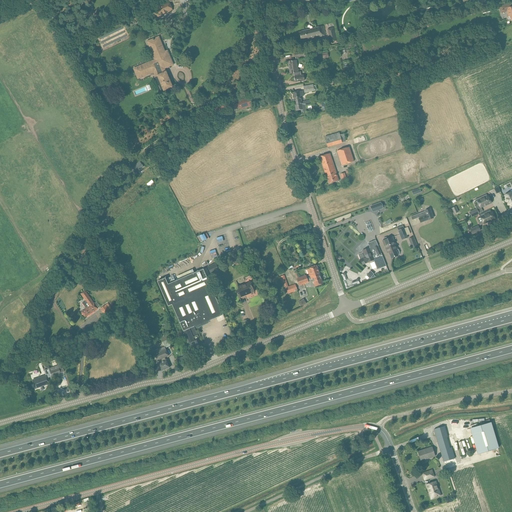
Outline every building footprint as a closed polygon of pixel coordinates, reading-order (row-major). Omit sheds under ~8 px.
[(169,2),(154,9),(157,17),(172,10),(169,2)] [(509,4),(500,7),(500,11),(506,9),(507,12),(508,17),(510,16),(511,21),(511,20),(511,6),(510,7),(509,4)] [(303,31),(298,32),(301,41),(305,40),(326,35),(323,26),(303,31)] [(333,28),(328,29),(329,36),(331,42),(337,41),(336,34),(335,32),(334,33),(333,28)] [(154,60),(133,68),(138,79),(154,73),(155,77),(157,76),(164,91),(173,87),(166,71),(165,69),(174,65),(168,50),(165,51),(159,36),(147,41),(154,60)] [(293,61),(288,62),(290,74),(294,73),(298,72),(296,61),(293,61)] [(298,72),(294,73),(295,82),(300,81),(304,81),(305,81),(304,76),(304,75),(301,75),(301,72),(298,72)] [(352,87),(346,89),(348,96),(355,93),(352,87)] [(298,92),(293,93),(295,103),(301,102),(300,97),(303,96),(302,91),(298,92)] [(240,103),(235,104),(237,109),(241,107),(242,109),(252,105),(250,98),(239,101),(240,103)] [(301,102),(295,103),(296,111),(301,110),(302,113),(306,112),(305,105),(310,105),(309,100),(301,102)] [(225,103),(214,108),(216,113),(227,108),(225,103)] [(228,115),(221,120),(223,123),(230,118),(228,115)] [(329,147),(345,143),(342,132),(326,136),(329,147)] [(348,147),(337,151),(342,165),(353,162),(348,147)] [(325,155),(320,157),(329,184),(334,182),(339,181),(330,154),(325,155)] [(129,162),(133,167),(139,162),(135,157),(129,162)] [(140,162),(132,168),(135,172),(136,172),(143,167),(143,166),(140,162)] [(486,195),(476,199),(480,208),(491,203),(488,196),(487,196),(486,195)] [(380,203),(371,206),(373,212),(382,209),(380,203)] [(424,217),(419,219),(421,223),(433,218),(430,209),(425,211),(426,216),(424,217)] [(477,209),(469,212),(471,217),(480,213),(477,209)] [(490,210),(480,215),(481,217),(484,224),(495,219),(492,212),(491,212),(490,210)] [(478,226),(470,230),(472,235),(472,234),(480,231),(478,226)] [(404,228),(398,231),(402,240),(407,238),(404,228)] [(383,239),(383,240),(383,242),(386,250),(396,246),(392,238),(388,239),(388,238),(386,237),(383,239)] [(362,253),(358,255),(362,264),(368,262),(368,263),(370,263),(373,262),(373,261),(373,260),(377,268),(383,265),(384,267),(386,266),(382,256),(381,254),(378,246),(375,247),(374,245),(370,247),(369,247),(370,248),(363,251),(363,253),(362,253)] [(396,246),(386,250),(387,252),(389,252),(391,258),(398,255),(398,254),(399,254),(399,253),(398,250),(397,250),(396,250),(395,249),(397,248),(396,246)] [(216,263),(207,267),(211,275),(219,271),(216,263)] [(310,268),(307,269),(310,275),(310,276),(314,274),(314,273),(316,272),(316,273),(319,272),(316,265),(316,266),(315,264),(314,263),(310,264),(309,266),(310,268)] [(204,269),(203,269),(209,282),(212,281),(207,268),(204,269)] [(165,278),(157,282),(168,307),(172,305),(181,326),(184,331),(185,335),(187,339),(188,339),(193,351),(203,347),(194,327),(195,326),(198,328),(208,323),(209,321),(223,315),(221,310),(209,282),(203,269),(204,269),(203,269),(195,273),(178,280),(176,281),(168,284),(166,279),(165,278)] [(370,271),(366,276),(370,279),(370,278),(371,279),(376,277),(374,275),(374,274),(370,271)] [(306,276),(297,279),(298,281),(300,285),(304,284),(308,282),(308,281),(313,280),(314,284),(315,287),(323,284),(322,281),(319,272),(316,273),(316,272),(314,273),(314,274),(310,276),(306,277),(306,276)] [(284,275),(279,277),(284,290),(285,294),(288,293),(288,294),(298,290),(295,284),(289,287),(284,275)] [(240,293),(237,294),(239,297),(241,302),(240,299),(254,293),(255,294),(253,289),(250,282),(238,287),(240,293)] [(85,291),(81,294),(86,301),(82,303),(86,309),(81,312),(82,313),(85,317),(98,309),(95,304),(94,303),(93,302),(88,295),(85,291)] [(124,292),(121,295),(126,300),(129,297),(124,292)] [(105,305),(100,309),(105,315),(112,310),(108,303),(105,305)] [(164,347),(153,352),(156,358),(157,361),(165,357),(169,356),(166,349),(165,347),(164,347)] [(166,360),(165,357),(157,361),(159,366),(161,371),(170,367),(168,363),(167,360),(166,360)] [(36,379),(33,380),(34,384),(36,388),(50,384),(48,378),(64,372),(62,364),(50,369),(47,362),(41,364),(44,371),(45,371),(47,375),(36,379)] [(490,423),(471,429),(479,454),(498,448),(490,423)] [(447,438),(437,440),(444,462),(455,458),(452,447),(450,448),(447,438)] [(459,441),(463,454),(467,453),(462,440),(459,441)] [(432,447),(418,452),(421,461),(435,456),(432,447)] [(432,470),(422,473),(425,480),(434,477),(432,470)] [(436,482),(426,485),(431,499),(439,496),(437,492),(439,491),(436,482)]
